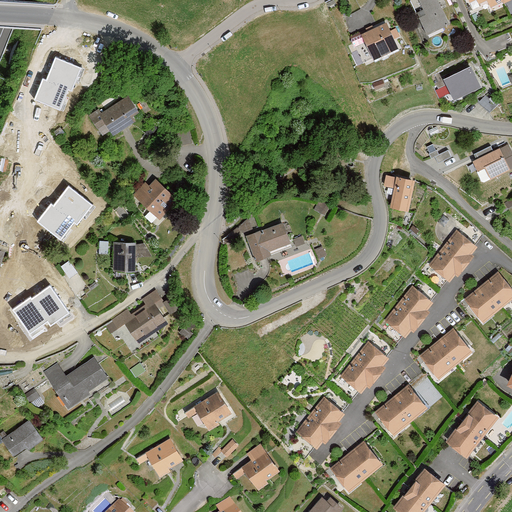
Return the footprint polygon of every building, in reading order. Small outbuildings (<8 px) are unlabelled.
[(437,0),(419,0),(423,7),(416,11),(427,33),(449,22),(437,0)] [(504,0),(470,0),(472,4),(478,1),(480,5),(489,1),(492,9),(505,2),(504,0)] [(399,47),(386,20),(361,32),(368,46),(360,50),(365,59),(371,56),(372,59),(399,47)] [(81,68),(55,58),(47,80),(42,79),(34,100),(60,110),(68,91),(72,92),(81,68)] [(483,90),(473,68),(445,82),(455,104),(483,90)] [(99,110),(90,117),(95,125),(104,119),(114,134),(136,118),(133,113),(139,109),(129,95),(102,114),(99,110)] [(490,95),(481,105),(491,115),(501,105),(490,95)] [(177,131),(179,143),(195,141),(192,128),(177,131)] [(511,168),(511,151),(510,147),(495,154),(492,148),(477,155),(480,160),(475,163),(480,172),(478,176),(483,185),(492,180),(491,178),(511,168)] [(452,160),(449,152),(440,156),(438,152),(430,155),(432,160),(436,159),(439,165),(452,160)] [(416,182),(382,175),(383,188),(396,191),(392,209),(409,212),(416,182)] [(176,198),(179,195),(170,188),(169,190),(157,179),(139,199),(160,218),(177,198),(176,198)] [(92,206),(70,189),(55,207),(52,205),(37,223),(59,240),(72,223),(76,226),(92,206)] [(290,241),(282,222),(246,237),(256,261),(271,255),(269,250),(290,241)] [(474,255),(471,253),(477,245),(458,230),(444,248),(466,266),(474,255)] [(136,243),(113,243),(113,271),(136,271),(136,243)] [(466,266),(444,248),(431,266),(433,268),(449,280),(455,272),(459,275),(466,266)] [(228,259),(234,275),(253,268),(246,252),(228,259)] [(69,273),(75,270),(70,259),(63,263),(69,273)] [(449,280),(433,268),(427,275),(443,288),(449,280)] [(487,290),(502,309),(509,304),(505,300),(511,294),(511,287),(500,273),(491,279),(495,283),(487,290)] [(443,288),(427,275),(422,281),(438,294),(443,288)] [(438,294),(422,281),(417,288),(433,301),(438,294)] [(430,311),(427,309),(433,301),(417,288),(414,286),(399,305),(422,322),(430,311)] [(69,312),(53,289),(33,302),(31,299),(12,312),(28,335),(45,323),(48,326),(69,312)] [(163,299),(157,290),(143,300),(147,305),(132,315),(130,312),(107,327),(116,339),(129,330),(139,344),(169,324),(156,304),(163,299)] [(493,311),(495,315),(502,309),(487,290),(478,297),(475,293),(466,301),(482,320),(493,311)] [(174,297),(164,303),(170,313),(180,308),(174,297)] [(422,322),(399,305),(386,322),(388,324),(405,337),(410,330),(414,332),(422,322)] [(188,321),(180,332),(188,339),(197,328),(188,321)] [(405,337),(388,324),(383,331),(399,344),(405,337)] [(443,346),(458,365),(465,360),(461,356),(471,349),(456,329),(447,336),(451,340),(443,346)] [(399,344),(383,331),(378,338),(394,350),(399,344)] [(394,350),(378,338),(373,344),(389,357),(394,350)] [(386,367),(383,365),(389,357),(373,344),(370,342),(355,360),(377,377),(386,367)] [(449,368),(451,371),(458,365),(443,346),(434,353),(431,350),(422,357),(438,377),(449,368)] [(108,378),(93,356),(66,374),(56,361),(41,372),(66,408),(108,378)] [(370,387),(377,377),(355,360),(341,379),(344,381),(360,393),(367,384),(370,387)] [(354,400),(360,393),(344,381),(339,388),(354,400)] [(397,404),(413,424),(419,419),(416,415),(426,407),(410,387),(402,394),(405,398),(397,404)] [(349,407),(354,400),(339,388),(334,395),(349,407)] [(231,412),(220,393),(195,408),(206,427),(231,412)] [(344,413),(349,407),(334,395),(328,401),(344,413)] [(342,422),(339,419),(344,413),(328,401),(325,399),(312,416),(333,433),(342,422)] [(464,423),(484,439),(499,419),(479,403),(464,423)] [(403,426),(406,429),(413,424),(397,404),(388,411),(386,408),(377,415),(392,435),(403,426)] [(324,445),(333,433),(312,416),(297,435),(317,450),(322,443),(324,445)] [(43,438),(30,420),(8,437),(4,432),(0,435),(0,437),(13,455),(27,445),(29,448),(43,438)] [(447,445),(468,460),(484,439),(464,423),(447,445)] [(182,458),(170,438),(147,453),(159,472),(182,458)] [(239,447),(233,441),(223,452),(229,458),(239,447)] [(353,462),(369,481),(375,476),(372,472),(382,464),(366,445),(358,451),(361,455),(353,462)] [(218,457),(223,452),(220,449),(215,455),(218,457)] [(279,471),(265,452),(243,467),(257,487),(279,471)] [(198,469),(204,464),(194,454),(188,460),(198,469)] [(359,483),(362,487),(369,481),(353,462),(344,469),(342,465),(332,473),(348,492),(359,483)] [(410,489),(430,505),(445,486),(425,470),(410,489)] [(0,482),(0,499),(2,501),(11,491),(1,481),(0,482)] [(396,508),(401,511),(424,511),(430,505),(410,489),(396,508)] [(154,510),(159,505),(149,495),(144,501),(154,510)] [(341,511),(344,509),(333,500),(330,504),(324,498),(311,511),(341,511)] [(132,511),(121,500),(108,511),(132,511)]
